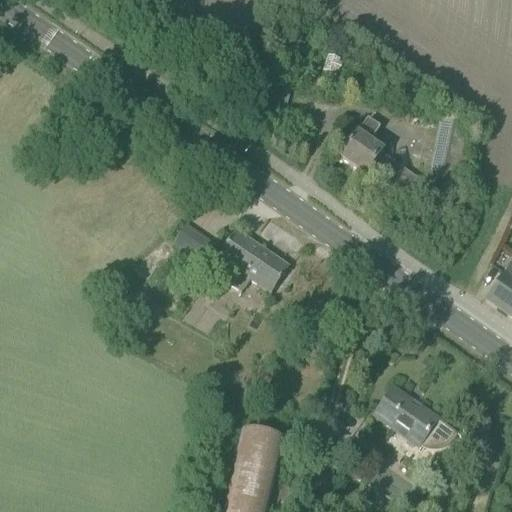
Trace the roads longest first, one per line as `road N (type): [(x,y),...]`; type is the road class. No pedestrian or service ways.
road 1 (secondary): [(511,361),(0,6)]
road 2 (track): [(300,511),(356,307),(377,266)]
